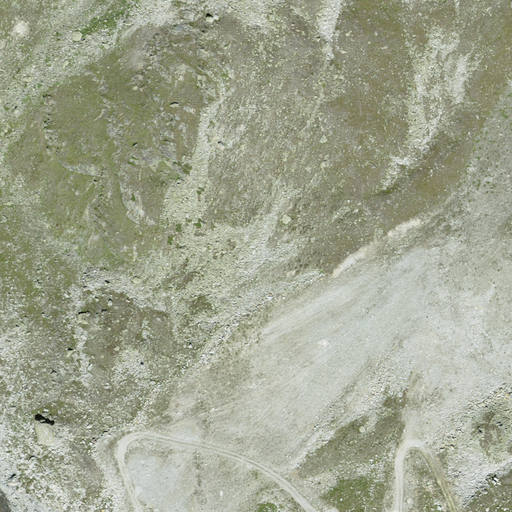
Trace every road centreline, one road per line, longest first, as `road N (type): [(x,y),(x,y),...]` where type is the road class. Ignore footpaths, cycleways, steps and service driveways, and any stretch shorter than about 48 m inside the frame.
road 1 (track): [(303,511),(267,476),(206,449),(150,439),(127,440),(122,453),(138,511)]
road 2 (track): [(445,511),(429,457),(403,444),(396,511)]
